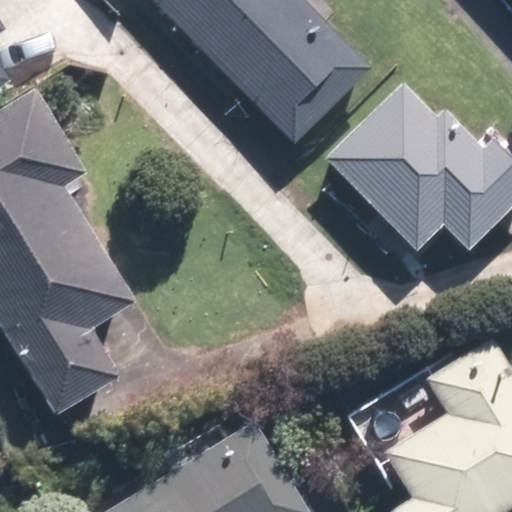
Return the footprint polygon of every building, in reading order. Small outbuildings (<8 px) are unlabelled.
[(314,0),(163,0),(301,141),(379,66),(314,0)] [(411,79),(332,155),(423,248),(450,221),(475,246),(511,209),(511,145),(502,135),(491,146),(451,105),(444,112),(411,79)] [(90,174),(38,90),(0,112),(0,323),(57,416),(122,376),(93,330),(138,302),(67,187),(90,174)] [(434,371),(457,409),(394,446),(422,493),(398,508),(400,511),(495,511),(511,502),(511,356),(498,333),(434,371)] [(309,511),(316,509),(260,419),(108,511),(309,511)]
